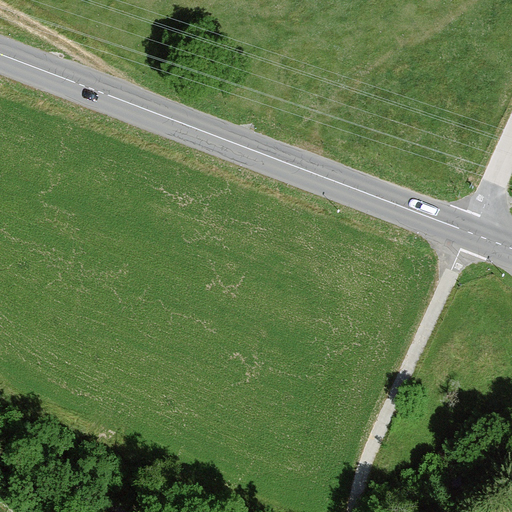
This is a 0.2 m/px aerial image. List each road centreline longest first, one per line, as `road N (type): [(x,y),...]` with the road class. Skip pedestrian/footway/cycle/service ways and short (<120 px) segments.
road 1 (secondary): [(511,250),(0,54)]
road 2 (track): [(352,511),(372,444),(473,235)]
